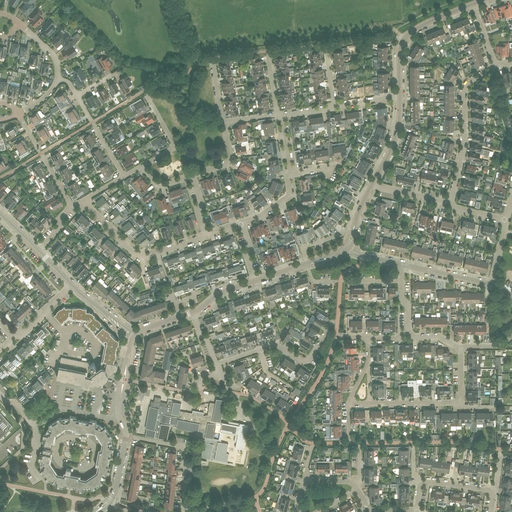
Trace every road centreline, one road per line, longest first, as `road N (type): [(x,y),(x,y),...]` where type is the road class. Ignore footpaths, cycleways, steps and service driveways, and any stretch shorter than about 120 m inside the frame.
road 1 (residential): [(450,203),(464,146),(466,82),(495,67)]
road 2 (residential): [(84,204),(143,257),(206,236)]
road 3 (tertiary): [(399,96),(405,38),(472,4)]
road 4 (residential): [(182,511),(183,446),(125,434)]
